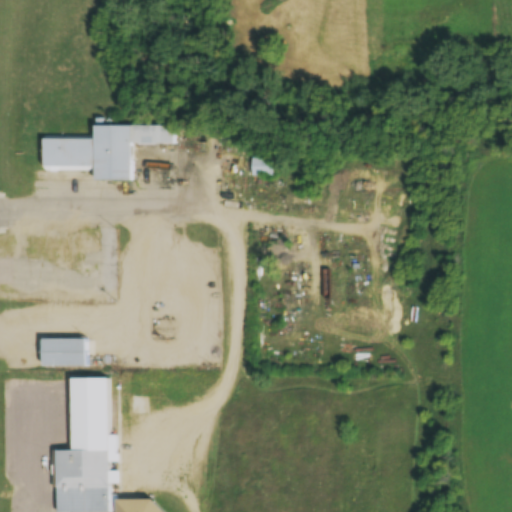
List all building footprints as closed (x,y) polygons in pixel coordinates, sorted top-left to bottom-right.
[(175,144),(175,125),(93,126),(93,137),(43,137),(43,172),(93,172),(93,180),(132,180),(132,144),(175,144)] [(251,176),(272,176),(272,158),(251,158),(251,176)] [(42,340),(42,368),(87,368),(87,340),(42,340)] [(73,369),(109,368),(110,426),(117,426),(117,451),(110,451),(110,462),(120,462),(120,474),(110,474),(110,487),(117,487),(117,511),(74,511),(74,505),(58,505),(57,479),(53,479),(53,442),(74,442),(73,369)] [(117,487),(117,511),(177,511),(151,487),(117,487)]
